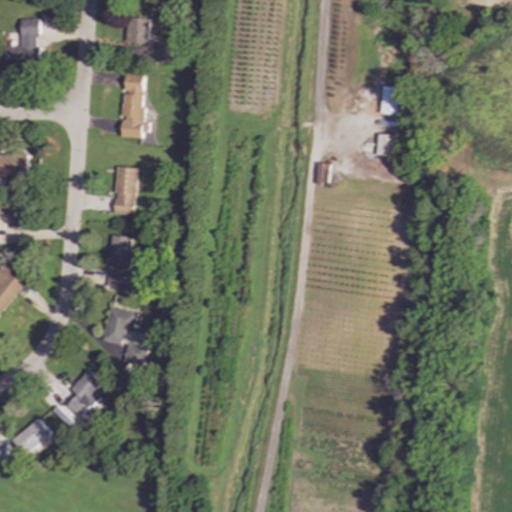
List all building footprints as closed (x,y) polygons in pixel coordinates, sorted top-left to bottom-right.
[(148,44),(149,18),(127,18),(126,42),(148,44)] [(38,19),(20,19),(20,47),(4,48),(5,68),(38,68),(38,19)] [(157,63),(176,64),(176,46),(158,45),(157,63)] [(145,75),(126,74),(125,92),(123,92),(122,117),(123,117),(122,137),(142,138),(142,132),(148,132),(149,123),(142,122),(145,75)] [(400,88),(383,86),(380,114),(397,116),(400,88)] [(394,135),(377,135),(377,156),(393,156),(394,135)] [(0,176),(27,176),(27,154),(0,154),(0,176)] [(137,168),(117,167),(115,214),(135,215),(137,168)] [(0,215),(9,215),(10,230),(28,230),(28,204),(0,204),(0,215)] [(108,287),(134,288),(135,271),(130,271),(131,237),(110,236),(108,287)] [(0,313),(24,283),(1,264),(0,265),(0,313)] [(103,340),(122,344),(126,328),(134,330),(138,313),(110,307),(103,340)] [(148,350),(128,344),(123,361),(143,366),(148,350)] [(101,382),(86,370),(71,389),(76,394),(66,407),(82,419),(100,397),(93,392),(101,382)] [(54,438),(37,418),(11,440),(27,460),(54,438)]
